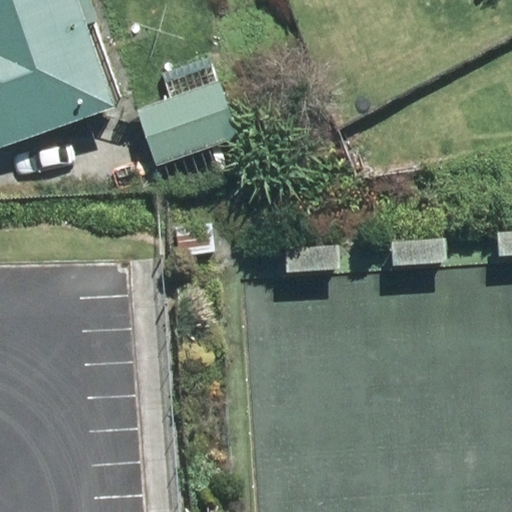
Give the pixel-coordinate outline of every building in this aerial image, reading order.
[(0,0),(0,155),(128,111),(99,29),(113,24),(104,0),(93,0),(92,1),(91,0),(0,0)] [(215,59),(166,77),(176,106),(145,117),(175,199),(188,194),(191,202),(227,189),(223,177),(233,173),(224,150),(245,142),(215,59)] [(216,231),(182,234),(185,262),(218,259),(216,231)] [(453,247),(399,249),(399,271),(454,270),(453,247)] [(346,251),(292,255),(294,278),(348,274),(346,251)]
